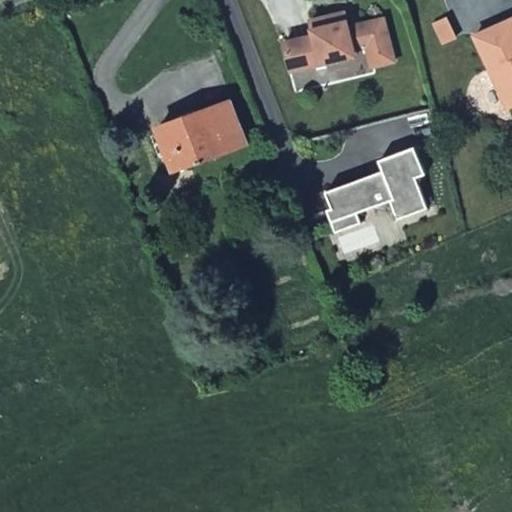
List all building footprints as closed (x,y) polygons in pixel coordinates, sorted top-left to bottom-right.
[(312,25),(281,31),(287,60),(353,46),(352,40),(364,37),(368,57),(392,52),(383,10),(359,14),(360,19),(348,22),(347,17),(344,2),(309,9),(312,25)] [(445,11),(433,16),(440,35),(453,29),(445,11)] [(511,12),(473,28),(503,102),(511,98),(511,12)] [(167,180),(244,150),(227,110),(157,135),(158,142),(151,144),(167,180)] [(324,207),(332,230),(358,220),(354,210),(387,198),(394,217),(423,207),(413,174),(422,171),(412,143),(377,157),(380,167),(323,188),(329,205),(324,207)]
